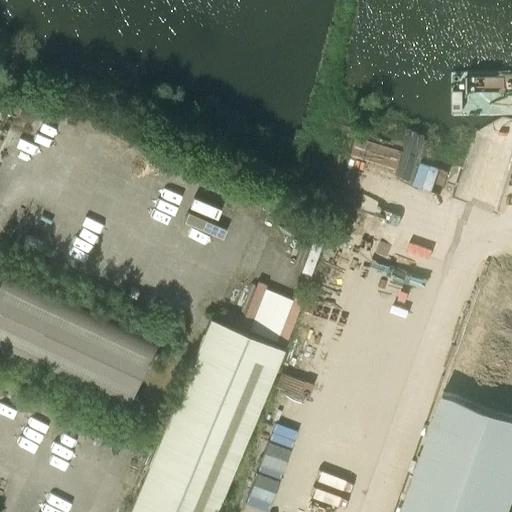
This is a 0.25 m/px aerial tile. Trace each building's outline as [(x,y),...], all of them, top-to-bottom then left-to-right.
[(478,144),(499,167),(498,167),(503,172),(508,167),(498,155),(511,142),(511,135),(501,123),(478,144)] [(443,192),(450,170),(418,160),(411,182),(443,192)] [(311,273),(321,238),(309,235),(299,270),(311,273)] [(0,357),(121,413),(152,338),(4,267),(0,275),(0,357)] [(288,343),(299,297),(284,293),(273,340),(288,343)] [(213,511),(281,351),(208,321),(126,511),(213,511)] [(305,396),(311,383),(282,369),(275,382),(305,396)] [(501,511),(511,480),(511,419),(435,394),(395,511),(501,511)] [(271,506),(277,466),(253,462),(247,503),(271,506)]
